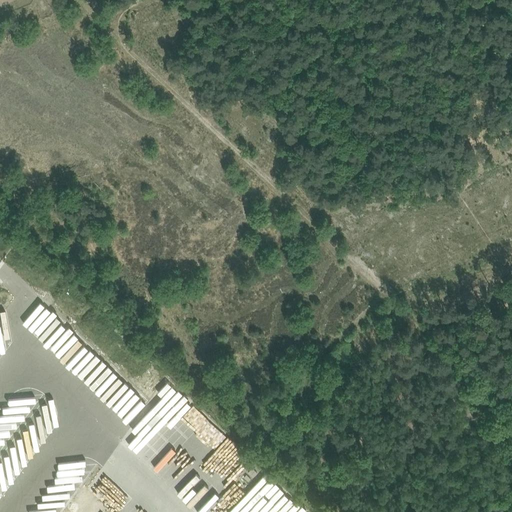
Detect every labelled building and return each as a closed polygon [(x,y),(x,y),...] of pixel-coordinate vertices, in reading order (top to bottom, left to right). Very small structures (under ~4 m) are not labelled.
[(0,369),(0,391),(11,377),(0,369)] [(38,420),(44,423),(50,412),(45,409),(38,420)] [(31,441),(39,429),(33,425),(25,437),(31,441)] [(67,475),(84,452),(77,448),(60,470),(67,475)] [(88,457),(79,470),(85,474),(94,461),(88,457)] [(76,472),(69,485),(76,488),(83,475),(76,472)]
